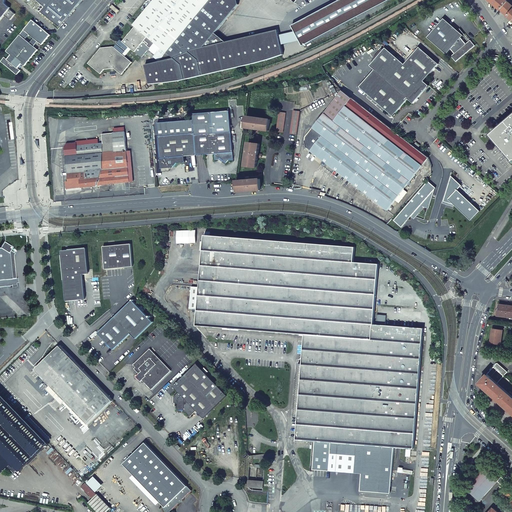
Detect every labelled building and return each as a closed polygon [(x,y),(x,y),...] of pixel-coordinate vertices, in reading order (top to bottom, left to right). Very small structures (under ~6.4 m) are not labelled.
[(0,0),(0,21),(4,17),(10,20),(15,14),(10,10),(11,8),(6,3),(6,0),(0,0)] [(42,12),(60,28),(67,19),(83,0),(27,0),(29,2),(30,0),(37,0),(46,7),(42,12)] [(225,45),(215,36),(241,6),(237,3),(239,0),(148,0),(141,8),(145,11),(142,15),(199,63),(168,77),(152,82),(152,83),(167,83),(182,81),(259,64),(273,60),(286,56),(279,31),(225,45)] [(488,0),(500,10),(508,17),(511,11),(511,3),(509,1),(507,2),(504,0),(488,0)] [(113,5),(110,7),(117,13),(119,10),(113,5)] [(142,15),(134,25),(136,27),(148,37),(156,43),(150,50),(155,54),(158,51),(164,56),(161,61),(147,64),(152,82),(168,77),(199,63),(142,15)] [(455,62),(475,46),(470,41),(466,44),(461,38),(463,36),(458,31),(444,19),(427,38),(446,55),(451,50),(454,54),(451,57),(455,62)] [(50,35),(32,20),(6,51),(10,55),(7,59),(4,57),(0,62),(17,75),(20,71),(18,68),(19,66),(21,64),(24,66),(38,50),(34,46),(38,42),(42,45),(50,35)] [(148,37),(136,27),(123,42),(122,41),(119,43),(118,43),(126,50),(129,46),(135,52),(148,37)] [(126,50),(118,43),(117,44),(118,45),(115,48),(113,47),(101,48),(88,63),(101,74),(104,69),(114,68),(122,75),(132,62),(122,54),(126,50)] [(383,70),(364,92),(393,117),(408,100),(413,104),(429,86),(423,82),(438,65),(419,48),(404,65),(385,49),(374,62),(383,70)] [(360,88),(364,92),(383,70),(374,62),(370,66),(375,70),(360,88)] [(342,91),(326,111),(336,119),(352,99),(342,91)] [(321,138),(311,151),(324,161),(322,164),(333,173),(335,170),(388,210),(417,172),(421,175),(427,167),(423,164),(428,158),(352,99),(336,119),(326,111),(313,128),(321,135),(319,137),(321,138)] [(300,110),(294,110),(291,133),(297,134),(300,110)] [(279,112),(276,131),(283,132),(286,112),(279,112)] [(259,129),(269,131),(270,120),(247,116),(245,128),(255,129),(255,132),(259,129)] [(498,134),(498,137),(495,139),(511,158),(511,117),(496,131),(498,134)] [(196,155),(194,133),(193,119),(157,123),(162,172),(170,171),(170,170),(170,168),(172,165),(174,166),(175,167),(178,163),(185,162),(185,156),(196,155)] [(313,128),(306,137),(305,141),(307,147),(311,151),(321,138),(319,137),(321,135),(313,128)] [(96,144),(65,148),(68,173),(66,173),(67,189),(81,188),(130,182),(127,151),(125,132),(102,134),(103,143),(96,144)] [(231,132),(195,135),(197,155),(215,153),(215,159),(220,159),(220,158),(226,163),(229,160),(233,159),(232,138),(231,132)] [(245,166),(257,168),(258,158),(262,154),(258,154),(260,144),(249,143),(245,166)] [(452,176),(445,201),(455,205),(455,204),(473,220),(481,211),(459,190),(462,186),(452,176)] [(237,193),(261,190),(260,179),(237,181),(237,193)] [(429,181),(394,220),(403,227),(437,188),(429,181)] [(299,417),(297,440),(316,441),(314,469),(330,471),(331,453),(332,443),(358,444),(394,447),(414,449),(424,328),(374,324),(379,264),(354,262),(355,247),(210,236),(205,235),(200,287),(199,310),(198,309),(198,311),(198,312),(197,326),(306,334),(303,364),(299,364),(295,416),(299,417)] [(0,287),(11,286),(11,288),(16,287),(16,284),(17,284),(17,279),(15,279),(13,256),(14,254),(10,251),(12,248),(4,242),(0,247),(0,287)] [(105,269),(133,267),(131,244),(115,246),(115,244),(108,245),(109,246),(103,247),(105,269)] [(62,260),(66,301),(85,299),(83,274),(85,274),(88,269),(86,248),(72,249),(65,249),(66,250),(61,251),(62,253),(60,253),(61,260),(62,260)] [(199,310),(200,287),(192,287),(190,309),(198,309),(199,310)] [(116,316),(99,333),(109,344),(111,346),(115,350),(131,334),(136,339),(154,322),(133,301),(116,316)] [(499,305),(498,316),(511,317),(511,306),(508,306),(499,305)] [(501,345),(503,331),(494,329),(493,336),(492,336),(491,344),(501,345)] [(113,401),(59,346),(54,351),(35,369),(50,385),(53,383),(68,398),(65,401),(88,425),(113,401)] [(139,374),(136,377),(140,382),(142,380),(151,390),(171,371),(150,349),(133,365),(135,367),(137,369),(139,369),(141,371),(139,374)] [(480,384),(511,412),(511,382),(504,376),(508,372),(498,363),(488,374),(488,375),(480,384)] [(197,364),(173,387),(179,392),(174,397),(174,403),(175,403),(178,403),(178,406),(178,411),(184,411),(190,417),(196,411),(204,419),(227,396),(197,364)] [(46,389),(61,405),(65,401),(68,398),(53,383),(50,385),(46,389)] [(0,449),(6,455),(10,459),(21,471),(49,444),(0,392),(0,449)] [(123,463),(160,502),(166,511),(169,511),(192,490),(145,442),(123,463)] [(358,444),(332,443),(331,453),(330,471),(362,473),(364,445),(358,444)] [(364,445),(362,473),(360,491),(390,493),(394,447),(364,445)] [(0,472),(9,464),(7,461),(10,459),(6,455),(3,458),(1,455),(0,455),(0,472)] [(466,489),(480,501),(502,477),(488,465),(466,489)] [(103,486),(94,477),(87,483),(96,492),(103,486)] [(263,488),(264,481),(249,480),(248,487),(263,488)] [(82,487),(93,498),(97,494),(86,483),(82,487)] [(511,488),(508,484),(500,493),(511,503),(511,488)]
